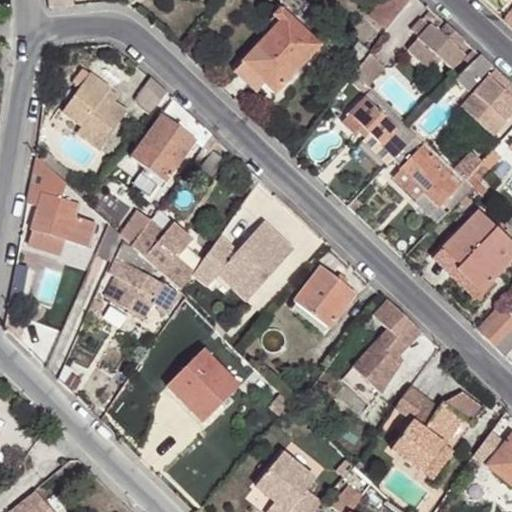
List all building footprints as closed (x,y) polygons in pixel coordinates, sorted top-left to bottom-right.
[(47,0),(49,9),(69,6),(68,0),(47,0)] [(386,31),(402,10),(389,0),(386,0),(371,18),(386,31)] [(409,0),(389,0),(402,10),(409,0)] [(272,31),(242,63),(264,83),(275,94),(320,46),(281,9),(271,19),(270,21),(269,24),(269,26),(270,28),(272,31)] [(407,51),(426,68),(437,57),(452,70),(466,56),(457,48),(464,41),(446,24),(439,32),(430,24),(428,26),(420,18),(410,30),(418,37),(416,39),(417,40),(407,51)] [(355,74),(368,85),(385,68),(371,55),(355,74)] [(456,79),(469,91),(492,66),(480,56),(456,79)] [(233,73),(255,93),(264,83),(242,63),(233,73)] [(79,88),(62,113),(81,127),(76,134),(99,150),(126,113),(113,103),(104,97),(109,91),(109,90),(83,70),(73,83),(79,88)] [(495,70),(461,107),(493,136),(511,114),(511,85),(495,70)] [(358,77),(352,82),(363,94),(369,88),(358,77)] [(150,79),(134,101),(150,115),(166,93),(150,79)] [(118,96),(109,91),(104,97),(113,103),(118,96)] [(372,91),(341,123),(355,136),(359,132),(363,128),(370,134),(391,155),(395,158),(418,135),(372,91)] [(174,100),(130,158),(165,183),(195,142),(202,148),(204,144),(211,135),(174,100)] [(359,132),(365,138),(370,134),(363,128),(359,132)] [(211,135),(204,144),(211,151),(220,143),(211,135)] [(395,158),(394,160),(402,168),(400,169),(401,170),(393,178),(416,200),(424,193),(439,208),(443,204),(450,210),(472,188),(465,181),(454,170),(418,135),(395,158)] [(44,152),(37,160),(47,169),(56,160),(44,152)] [(465,181),(482,162),(471,152),(454,170),(465,181)] [(384,163),(388,165),(394,160),(395,158),(391,155),(384,163)] [(36,157),(27,204),(37,208),(30,230),(32,231),(65,241),(88,249),(96,224),(76,218),(80,206),(60,199),(66,185),(64,184),(47,169),(37,160),(36,157)] [(238,159),(230,169),(252,190),(260,180),(238,159)] [(73,175),(56,160),(47,169),(64,184),(73,175)] [(475,190),(492,171),(482,162),(465,181),(472,188),(475,190)] [(124,240),(132,246),(150,221),(136,211),(119,235),(120,237),(124,240)] [(511,243),(478,211),(442,249),(461,266),(457,270),(481,293),(511,260),(511,243)] [(165,233),(150,221),(132,246),(138,253),(155,268),(162,275),(172,284),(180,291),(192,274),(194,272),(177,258),(192,240),(174,224),(165,233)] [(257,230),(272,243),(277,238),(262,224),(257,230)] [(108,225),(95,256),(110,262),(120,237),(119,235),(108,225)] [(219,240),(193,275),(207,287),(218,275),(228,263),(258,290),(292,252),(277,238),(272,243),(257,230),(236,255),(219,240)] [(59,258),(65,241),(32,231),(26,247),(59,258)] [(114,277),(104,297),(142,318),(153,303),(167,315),(180,297),(165,284),(163,285),(149,276),(155,268),(138,253),(132,246),(124,240),(108,275),(114,277)] [(442,249),(431,260),(450,278),(473,301),(481,293),(457,270),(461,266),(442,249)] [(258,290),(228,263),(218,275),(247,302),(258,290)] [(321,268),(289,309),(324,336),(356,294),(321,268)] [(383,296),(370,313),(373,316),(388,300),(383,296)] [(388,300),(373,316),(388,330),(407,348),(421,332),(388,300)] [(102,305),(94,301),(88,314),(96,318),(102,305)] [(511,318),(500,307),(477,330),(504,356),(511,347),(511,318)] [(7,313),(4,328),(12,336),(17,315),(7,313)] [(361,325),(361,326),(364,328),(373,316),(370,313),(361,325)] [(407,348),(388,330),(353,369),(342,380),(370,406),(380,394),(400,366),(394,361),(407,348)] [(202,350),(166,387),(202,424),(240,387),(202,350)] [(64,366),(59,379),(63,383),(73,370),(64,366)] [(412,421),(424,431),(439,408),(411,386),(395,409),(412,421)] [(412,421),(391,450),(423,474),(445,444),(441,441),(458,416),(470,424),(481,408),(461,393),(439,408),(424,431),(412,421)] [(295,410),(290,404),(283,412),(293,422),(300,414),(295,410)] [(441,441),(447,446),(464,420),(458,416),(441,441)] [(332,419),(318,433),(331,445),(345,431),(332,419)] [(475,457),(511,486),(511,435),(505,444),(492,433),(475,457)] [(342,441),(335,449),(345,459),(354,468),(360,459),(342,441)] [(454,452),(447,446),(445,444),(423,474),(432,481),(454,452)] [(283,455),(256,488),(276,504),(285,511),(316,511),(321,506),(307,494),(316,482),(283,455)] [(348,486),(331,507),(338,511),(344,511),(347,509),(352,511),(362,496),(348,486)] [(19,511),(47,511),(37,498),(19,511)]
